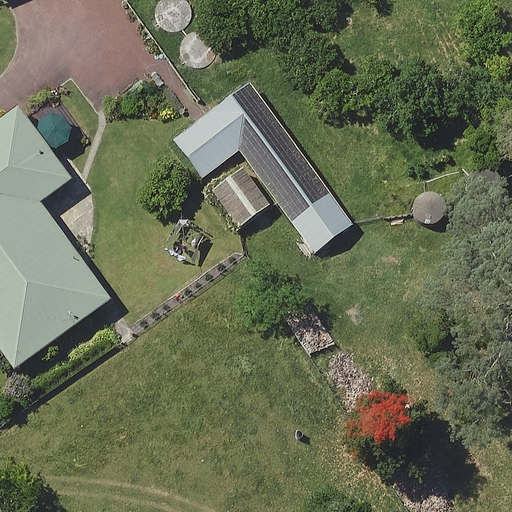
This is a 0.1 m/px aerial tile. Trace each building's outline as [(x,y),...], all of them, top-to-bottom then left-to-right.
[(187,30),(185,31),(181,33),(178,36),(175,40),(173,44),(172,48),(172,52),(172,57),(173,61),(175,66),(177,69),(180,73),(184,75),(188,77),(192,79),(197,79),(201,79),(206,78),(210,76),(213,74),(217,71),(219,67),(221,63),(223,59),(223,54),(223,50),(222,45),(220,41),(218,37),(215,34),(211,31),(207,29),(203,28),(198,27),(194,28),(189,29),(187,30)] [(249,86),(170,144),(197,181),(233,155),(246,172),(210,198),(234,232),(271,206),(307,256),(350,225),(249,86)] [(65,185),(12,115),(0,124),(0,361),(10,375),(103,305),(32,210),(65,185)] [(299,292),(277,310),(311,352),(333,335),(299,292)] [(338,421),(310,380),(285,397),(313,438),(338,421)]
